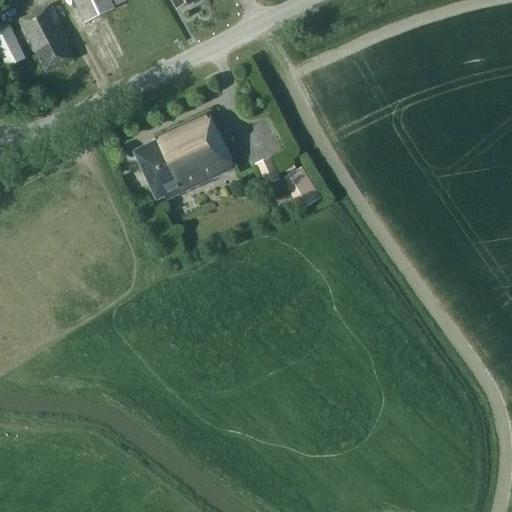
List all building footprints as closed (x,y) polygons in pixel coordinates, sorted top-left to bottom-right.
[(0,0),(0,13),(23,0),(0,0)] [(73,0),(85,24),(115,9),(114,7),(126,1),(125,0),(73,0)] [(170,0),(177,10),(193,1),(195,5),(203,0),(170,0)] [(51,6),(0,30),(0,71),(25,59),(20,49),(29,44),(33,53),(36,52),(46,73),(73,60),(66,44),(69,43),(51,6)] [(134,152),(156,201),(164,197),(166,201),(236,168),(209,113),(154,138),(156,142),(134,152)] [(281,180),(271,158),(255,166),(265,188),(281,180)] [(321,200),(302,169),(282,181),(301,212),(321,200)]
